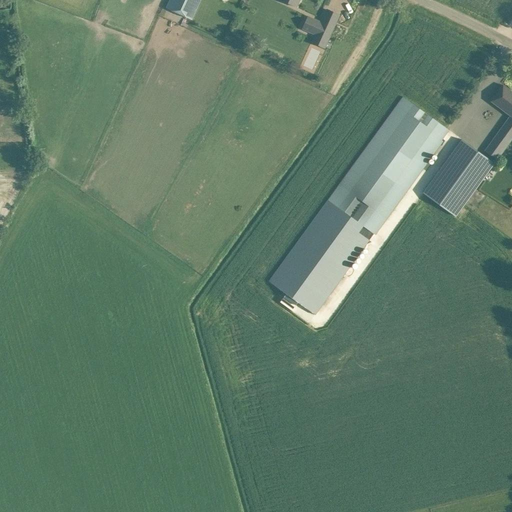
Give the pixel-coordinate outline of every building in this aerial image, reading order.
[(199,0),(170,0),(167,7),(191,18),(199,0)] [(241,10),(232,32),(268,46),(277,24),(241,10)] [(309,15),(302,29),(328,41),(334,27),(309,15)] [(510,115),(485,151),(497,160),(511,138),(511,92),(502,85),(496,93),(490,100),(510,115)] [(328,200),(269,280),(286,292),(284,295),(296,304),(298,301),(316,315),(375,234),(410,186),(443,141),(441,140),(448,130),(441,124),(433,119),(413,104),(403,97),(328,200)] [(461,139),(422,193),(456,217),(495,163),(461,139)]
